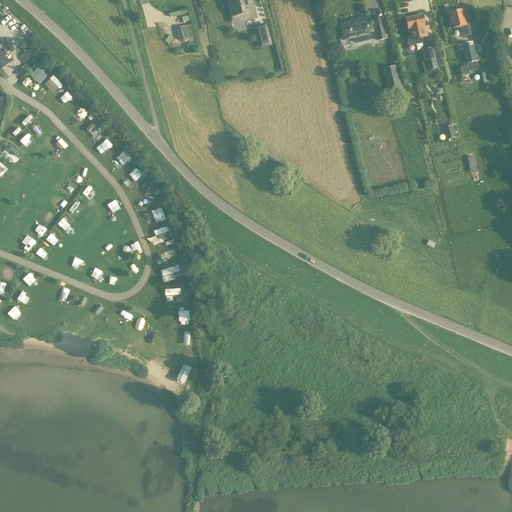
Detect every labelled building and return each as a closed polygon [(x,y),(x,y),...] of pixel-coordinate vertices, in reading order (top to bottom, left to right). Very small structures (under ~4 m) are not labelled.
[(246,0),(229,0),(231,6),(229,6),(232,18),(242,16),(244,22),(257,19),(253,4),(248,5),(246,0)] [(462,10),(449,13),(453,29),(459,28),(460,32),(461,38),(470,36),(471,36),(468,25),(466,26),(462,10)] [(422,15),(405,19),(411,40),(407,41),(409,47),(423,44),(422,39),(427,37),(422,15)] [(351,23),(340,25),(344,41),(355,38),(357,44),(371,41),(370,35),(369,33),(376,32),(378,41),(381,40),(387,39),(382,19),(373,21),(374,25),(368,26),(366,18),(350,22),(351,23)] [(267,24),(254,27),(258,42),(270,39),(267,24)] [(181,41),(188,39),(193,38),(190,25),(178,28),(181,41)] [(472,43),(462,45),(464,55),(467,65),(476,62),(472,43)] [(474,45),(478,65),(485,63),(480,43),(474,45)] [(428,72),(438,69),(432,48),(423,50),(428,72)] [(467,66),(460,68),(462,76),(469,75),(468,72),(467,66)] [(386,69),(391,89),(392,95),(402,92),(396,67),(386,69)] [(342,85),(344,96),(353,94),(350,83),(342,85)] [(453,130),(447,131),(449,139),(455,138),(454,131),(453,130)] [(468,167),(476,165),(474,154),(465,155),(468,167)]
